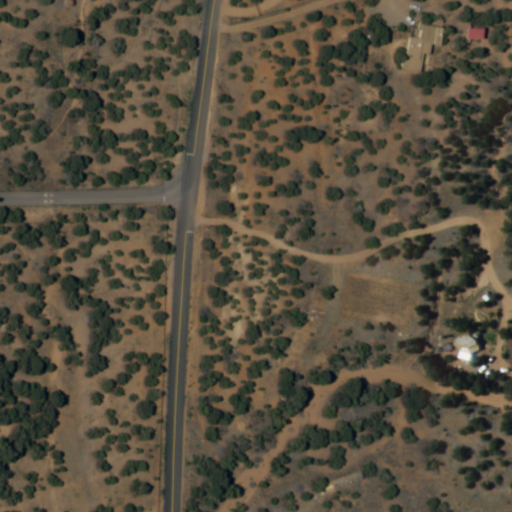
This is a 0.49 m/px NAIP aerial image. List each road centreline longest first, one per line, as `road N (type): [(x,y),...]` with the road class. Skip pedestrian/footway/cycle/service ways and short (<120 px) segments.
road 1 (residential): [(167,511),(186,194),(211,0)]
road 2 (residential): [(0,198),(186,194)]
